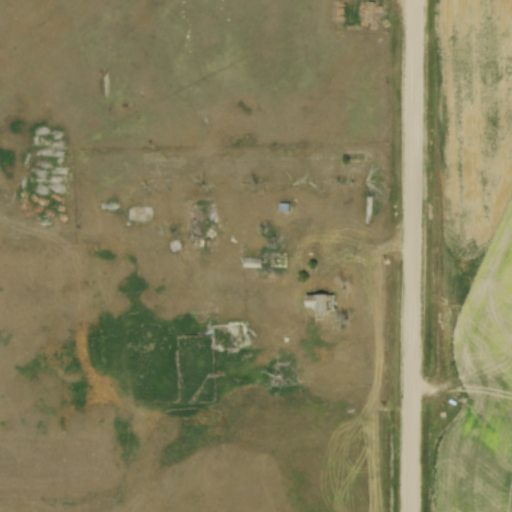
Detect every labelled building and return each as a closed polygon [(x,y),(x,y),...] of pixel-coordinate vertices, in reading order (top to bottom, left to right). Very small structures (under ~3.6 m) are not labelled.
[(345,0),(345,16),(357,16),(357,0),(345,0)] [(149,207),(133,207),(133,219),(149,219),(149,207)] [(303,233),(293,233),(293,276),(303,276),(303,233)] [(245,260),(245,271),(290,272),(291,257),(271,256),(271,261),(245,260)] [(310,300),(310,309),(322,310),(322,316),(336,316),(337,301),(310,300)]
